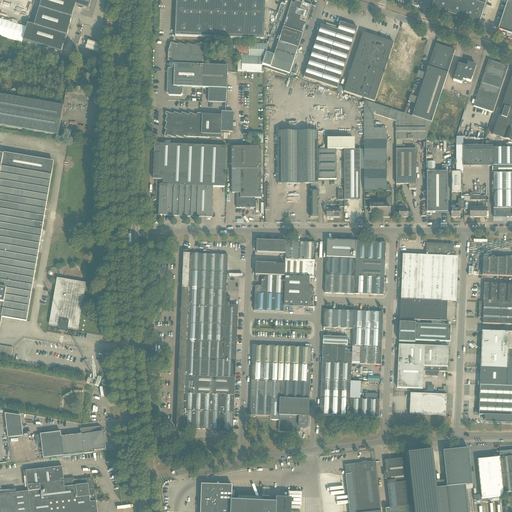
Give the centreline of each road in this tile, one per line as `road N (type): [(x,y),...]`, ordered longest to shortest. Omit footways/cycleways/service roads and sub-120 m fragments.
road 1 (secondary): [(146,477),(127,233)]
road 2 (unclassified): [(456,437),(466,231)]
road 3 (secondary): [(127,233),(129,59)]
road 4 (unclassified): [(511,54),(346,0)]
road 5 (unclassified): [(384,442),(390,302)]
road 6 (unclassified): [(250,231),(127,233)]
